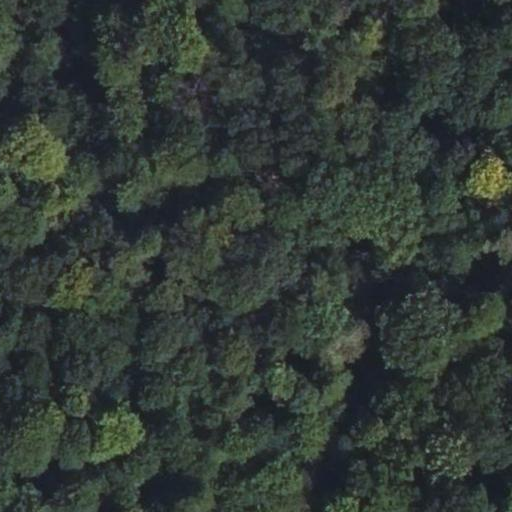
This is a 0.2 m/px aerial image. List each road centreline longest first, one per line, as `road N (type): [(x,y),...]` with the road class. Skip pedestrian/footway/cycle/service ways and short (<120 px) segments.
road 1 (unknown): [(302,511),(460,0)]
road 2 (unknown): [(240,511),(96,394)]
road 3 (unknown): [(96,394),(0,314)]
